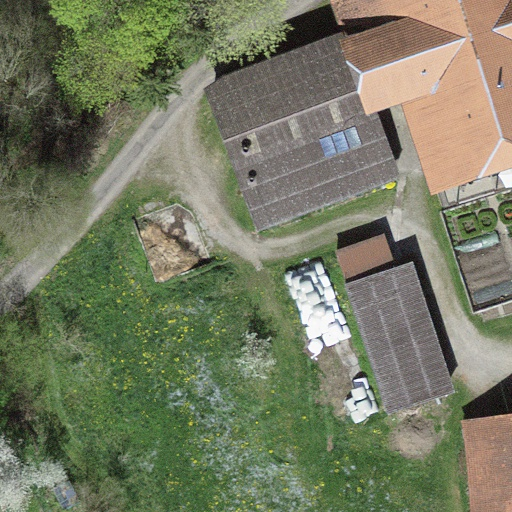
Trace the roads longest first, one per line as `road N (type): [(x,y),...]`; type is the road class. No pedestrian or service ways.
road 1 (track): [(141,130),(226,230),(248,244),(275,246),(375,221),(398,224),(427,250),(461,334),(475,349),(511,357)]
road 2 (track): [(309,0),(172,99),(0,289)]
